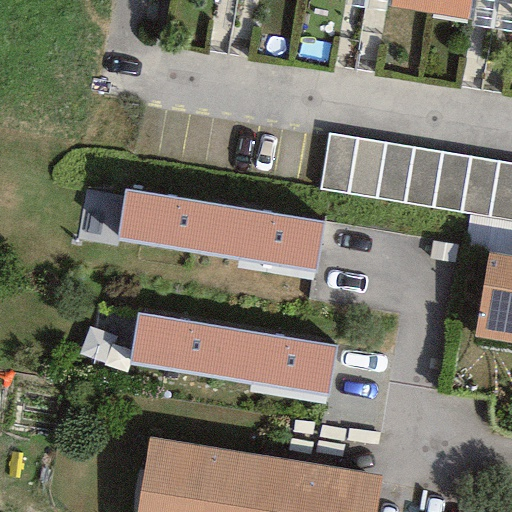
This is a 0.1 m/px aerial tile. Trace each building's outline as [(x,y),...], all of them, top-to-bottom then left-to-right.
[(388,0),(387,9),(426,15),(428,0),(388,0)] [(469,0),(428,0),(426,15),(466,21),(469,0)] [(511,165),(326,135),(317,190),(511,221),(511,165)] [(312,273),(320,223),(123,191),(115,241),(312,273)] [(511,257),(486,253),(471,338),(511,344),(511,257)] [(333,347),(135,314),(127,364),(325,396),(333,347)] [(373,511),(379,477),(146,438),(134,511),(373,511)]
